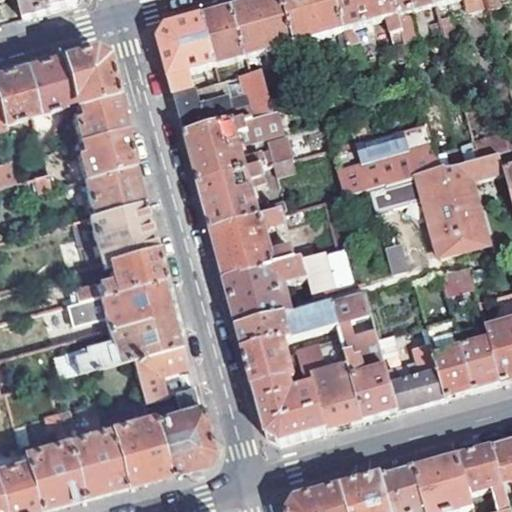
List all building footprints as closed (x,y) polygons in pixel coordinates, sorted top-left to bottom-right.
[(19,0),(25,20),(44,15),(53,12),(49,0),(19,0)] [(79,0),(49,0),(53,12),(76,6),(79,0)] [(296,47),(283,0),(277,0),(257,6),(234,12),(246,61),(296,47)] [(354,65),(337,0),(283,0),(296,47),(338,35),(347,67),(354,65)] [(357,34),(356,30),(393,20),(390,26),(396,47),(407,43),(395,0),(337,0),(354,65),(355,70),(368,66),(360,36),(357,34)] [(408,47),(418,44),(411,15),(438,8),(435,0),(395,0),(407,43),(408,47)] [(466,0),(470,11),(488,5),(486,0),(466,0)] [(490,13),(502,10),(499,0),(486,0),(488,5),(490,13)] [(246,61),(234,12),(227,14),(203,21),(216,69),(246,61)] [(443,22),(449,50),(463,47),(454,19),(443,22)] [(167,31),(159,44),(174,98),(196,92),(191,76),(216,69),(203,21),(195,23),(167,31)] [(65,58),(57,60),(69,101),(72,110),(75,109),(114,99),(105,65),(104,59),(91,51),(65,58)] [(21,70),(32,120),(60,112),(59,109),(65,109),(63,103),(69,101),(57,60),(50,62),(21,70)] [(0,75),(0,128),(25,122),(23,115),(28,114),(29,120),(32,120),(21,70),(12,72),(0,75)] [(274,116),(262,73),(241,79),(253,122),(263,119),(274,116)] [(253,122),(241,79),(196,92),(202,111),(220,106),(227,129),(253,122)] [(196,92),(174,98),(179,118),(186,140),(227,129),(220,106),(202,111),(196,92)] [(114,99),(75,109),(77,115),(70,116),(72,120),(69,121),(76,148),(123,135),(116,109),(114,99)] [(192,164),(199,190),(268,171),(276,169),(294,164),(288,141),(268,147),(271,155),(255,159),(252,151),(241,154),(239,149),(285,136),(279,115),(274,116),(263,119),(253,122),(227,129),(186,140),(192,164)] [(339,176),(344,200),(419,180),(441,173),(430,128),(405,134),(410,155),(362,168),(362,170),(339,176)] [(410,155),(405,134),(357,147),(362,168),(410,155)] [(76,148),(72,149),(73,154),(78,153),(80,159),(76,160),(81,183),(84,182),(133,169),(126,145),(123,135),(76,148)] [(511,141),(476,152),(479,162),(499,157),(499,158),(511,154),(511,141)] [(487,249),(470,188),(505,178),(503,173),(499,158),(499,157),(479,162),(443,173),(464,255),(487,249)] [(294,164),(276,169),(279,181),(298,176),(294,164)] [(0,169),(0,191),(16,187),(11,169),(2,171),(1,169),(0,169)] [(133,169),(84,182),(95,220),(142,207),(135,178),(133,169)] [(505,178),(511,204),(511,169),(503,173),(505,178)] [(271,180),(268,171),(199,190),(205,213),(212,238),(272,221),(269,211),(257,215),(250,188),(261,186),(261,182),(271,180)] [(464,255),(443,173),(441,173),(419,180),(441,262),(464,255)] [(35,183),(37,192),(48,189),(45,180),(35,183)] [(73,226),(78,244),(94,240),(101,266),(154,252),(152,243),(142,207),(95,220),(73,226)] [(272,221),(284,217),(288,216),(285,207),(269,211),(272,221)] [(272,221),(212,238),(218,260),(225,285),(315,260),(311,247),(272,258),(267,238),(288,232),(284,217),(272,221)] [(403,243),(384,247),(390,273),(409,269),(403,243)] [(154,252),(101,266),(103,273),(109,271),(112,283),(95,288),(95,291),(73,297),(76,306),(163,283),(154,252)] [(317,260),(315,260),(225,285),(232,310),(238,336),(295,320),(285,286),(291,289),(309,285),(313,301),(327,296),(353,290),(342,252),(340,253),(317,260)] [(413,287),(429,341),(444,336),(447,327),(455,324),(443,279),(413,287)] [(163,283),(76,306),(65,310),(70,326),(103,317),(107,335),(172,317),(170,309),(163,283)] [(349,369),(364,425),(391,418),(399,416),(388,374),(387,372),(366,378),(363,369),(385,362),(368,300),(334,309),(340,331),(343,343),(349,369)] [(490,344),(501,387),(511,384),(511,327),(493,333),(490,322),(495,320),(491,303),(480,306),(490,344)] [(295,320),(238,336),(241,345),(244,357),(285,347),(340,331),(334,309),(295,320)] [(71,364),(75,378),(129,363),(181,348),(174,325),(172,317),(107,335),(110,345),(64,358),(66,366),(71,364)] [(343,343),(297,355),(302,375),(297,376),(299,383),(310,379),(349,369),(343,343)] [(463,352),(474,395),(495,389),(501,387),(490,344),(468,350),(466,345),(462,346),(463,352)] [(285,347),(244,357),(247,366),(255,395),(290,385),(295,383),(285,347)] [(181,348),(129,363),(139,398),(142,408),(164,402),(163,400),(158,380),(187,371),(181,348)] [(388,374),(399,416),(406,414),(447,402),(434,360),(431,348),(415,353),(419,365),(388,374)] [(434,360),(447,402),(467,397),(474,395),(463,352),(434,360)] [(349,369),(310,379),(314,392),(327,436),(336,433),(353,428),(364,425),(349,369)] [(189,380),(187,371),(158,380),(163,400),(176,396),(192,392),(189,380)] [(293,399),(290,385),(255,395),(258,404),(268,442),(274,445),(281,448),(327,436),(314,392),(293,399)] [(192,392),(176,396),(181,416),(146,426),(162,481),(181,476),(202,471),(209,457),(192,392)] [(139,398),(127,401),(132,420),(144,417),(142,408),(139,398)] [(69,428),(66,415),(55,419),(78,504),(100,498),(122,492),(106,434),(68,445),(63,431),(67,430),(69,428)] [(78,504),(55,419),(43,422),(45,433),(48,435),(52,434),(56,448),(18,458),(21,468),(33,511),(51,511),(57,510),(78,504)] [(146,426),(145,423),(106,434),(122,492),(132,490),(162,481),(146,426)] [(10,431),(16,451),(24,449),(19,429),(10,431)] [(511,489),(511,445),(500,449),(492,451),(503,491),(511,489)] [(509,511),(503,491),(492,451),(485,453),(459,461),(469,499),(495,492),(493,498),(496,511),(509,511)] [(469,499),(459,461),(450,463),(414,473),(425,511),(472,511),(473,511),(469,499)] [(33,511),(21,468),(0,473),(0,511),(33,511)] [(390,511),(425,511),(414,473),(388,480),(382,482),(390,511)] [(390,511),(382,482),(350,491),(344,492),(349,511),(390,511)] [(290,511),(349,511),(344,492),(336,495),(333,495),(320,499),(294,506),(290,511)]
